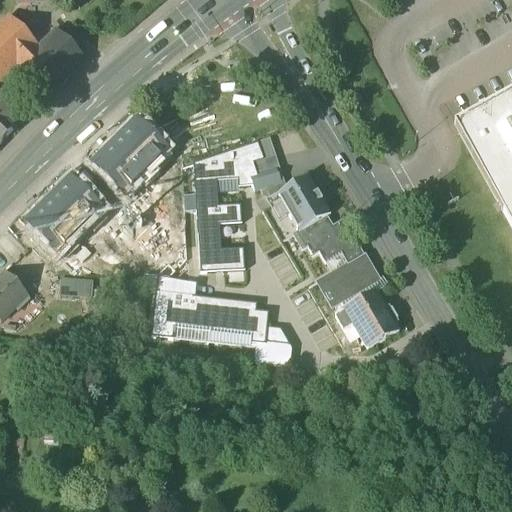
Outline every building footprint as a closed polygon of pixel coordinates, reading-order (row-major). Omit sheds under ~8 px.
[(63,0),(14,0),(16,9),(64,2),(63,0)] [(10,21),(0,30),(0,89),(18,74),(40,52),(10,21)] [(85,65),(56,35),(40,52),(18,74),(46,103),(85,65)] [(511,94),(454,127),(511,230),(511,94)] [(0,147),(23,125),(0,101),(0,147)] [(167,156),(137,125),(93,169),(124,200),(167,156)] [(192,167),(195,211),(218,210),(216,185),(238,182),(235,153),(192,167)] [(276,173),(250,182),(254,195),(281,187),(276,173)] [(330,219),(308,182),(271,204),(277,215),(284,211),(299,236),(299,237),(326,221),(330,219)] [(71,184),(27,228),(57,259),(101,215),(71,184)] [(240,208),(218,210),(195,211),(198,255),(221,253),(219,229),(242,228),(240,208)] [(326,221),(299,237),(299,236),(293,239),(302,254),(307,251),(313,260),(319,256),(325,267),(341,258),(347,268),(348,269),(361,261),(363,259),(356,248),(351,251),(342,236),(337,239),(326,221)] [(221,253),(198,255),(200,277),(244,274),(243,252),(221,253)] [(361,261),(348,269),(347,268),(319,285),(320,286),(336,312),(342,309),(345,314),(375,296),(380,293),(361,261)] [(6,277),(0,282),(0,325),(1,327),(28,300),(6,277)] [(173,332),(210,336),(213,303),(196,301),(197,287),(157,281),(150,340),(173,342),(173,332)] [(93,284),(60,282),(59,300),(92,302),(93,284)] [(345,314),(368,354),(399,336),(393,326),(398,323),(392,313),(387,316),(375,296),(345,314)] [(213,303),(210,336),(250,340),(249,346),(266,349),(266,346),(267,331),(268,316),(257,314),(257,307),(213,303)] [(280,331),(267,331),(266,346),(290,349),(280,331)]
